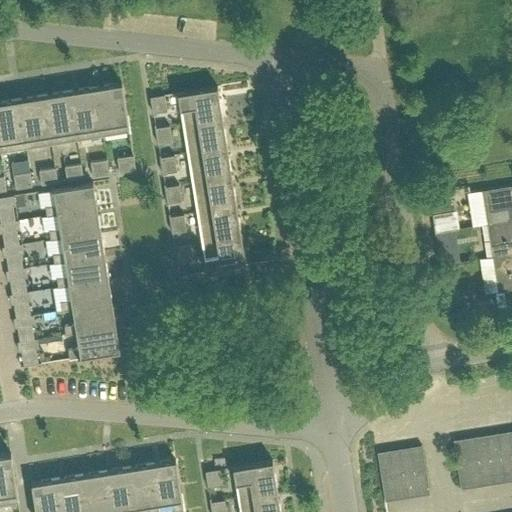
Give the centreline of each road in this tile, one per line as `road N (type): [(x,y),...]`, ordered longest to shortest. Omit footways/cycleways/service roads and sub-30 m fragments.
road 1 (unclassified): [(333,430),(279,92),(292,63)]
road 2 (residential): [(333,430),(34,408),(0,413)]
road 3 (residential): [(292,63),(0,30)]
road 4 (unclassified): [(424,359),(382,76)]
